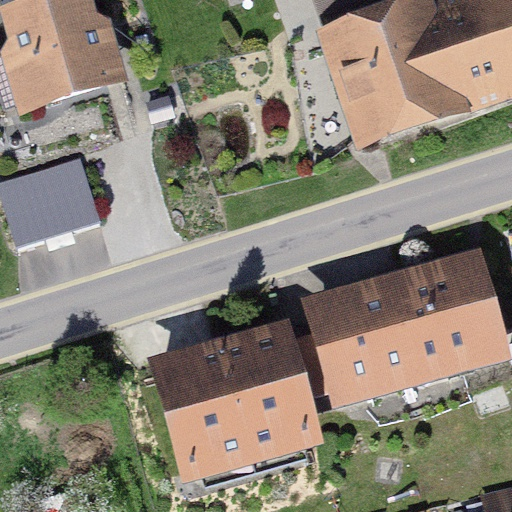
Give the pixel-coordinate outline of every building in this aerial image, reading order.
[(11,57),(28,118),(146,85),(128,21),(113,20),(108,0),(48,0),(16,9),(26,47),(11,57)] [(381,0),(319,0),(326,19),(381,0)] [(441,102),(511,76),(511,0),(472,0),(477,14),(429,30),(423,11),(331,44),(366,144),(446,116),(441,102)] [(4,181),(27,252),(114,223),(91,153),(4,181)] [(511,360),(511,326),(490,252),(317,303),(348,408),(511,360)] [(197,483),(339,443),(303,321),(162,362),(197,483)]
